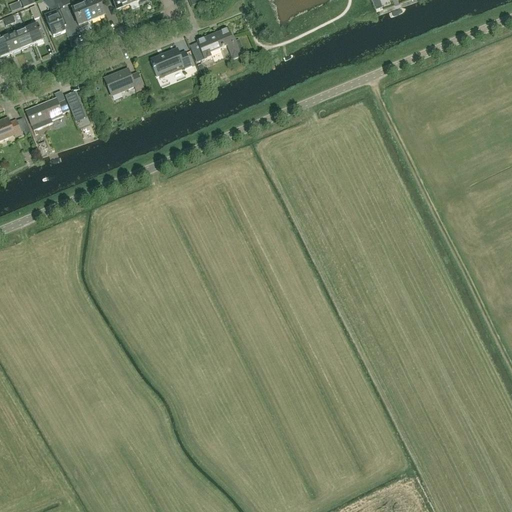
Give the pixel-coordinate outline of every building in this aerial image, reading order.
[(29,7),(26,0),(19,0),(21,4),(23,9),(29,7)] [(59,10),(64,8),(60,0),(51,0),(55,8),(49,10),(51,15),(45,17),(53,38),(65,33),(63,27),(66,26),(59,10)] [(90,0),(91,3),(85,6),(91,23),(104,17),(98,1),(97,1),(97,0),(90,0)] [(130,7),(126,0),(111,0),(116,12),(130,7)] [(91,23),(85,6),(78,9),(76,5),(71,8),(72,11),(78,28),(79,28),(80,30),(88,27),(87,24),(91,23)] [(40,19),(35,8),(30,10),(32,17),(34,22),(40,19)] [(44,42),(38,26),(26,31),(32,46),(44,42)] [(32,46),(26,31),(15,35),(21,51),(32,46)] [(242,57),(235,40),(232,41),(228,31),(197,43),(199,49),(202,57),(204,61),(204,62),(212,59),(210,55),(227,48),(232,61),(242,57)] [(21,51),(15,35),(3,40),(10,56),(21,51)] [(0,59),(10,56),(3,40),(0,41),(0,59)] [(184,71),(191,68),(188,60),(185,55),(179,57),(177,51),(151,62),(154,68),(153,69),(157,79),(183,69),(184,71)] [(144,90),(138,75),(134,77),(131,78),(128,71),(105,81),(109,91),(111,98),(135,88),(136,93),(144,90)] [(85,119),(74,94),(65,98),(75,123),(85,119)] [(62,115),(69,113),(66,103),(58,106),(56,101),(26,113),(34,133),(52,125),(51,123),(63,118),(62,115)] [(22,136),(16,123),(10,125),(8,120),(0,123),(0,142),(9,139),(8,137),(13,135),(15,138),(22,136)] [(87,141),(95,138),(92,126),(83,129),(87,141)]
